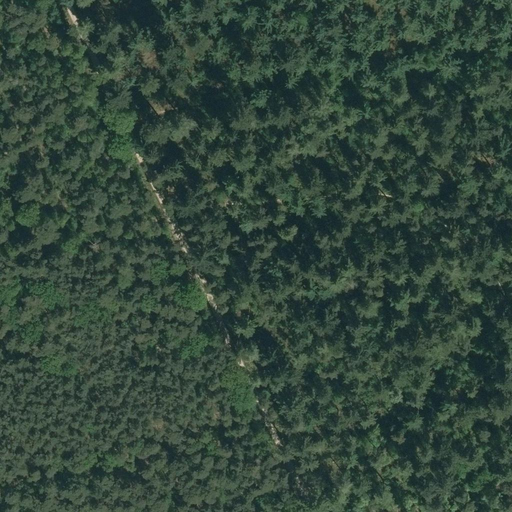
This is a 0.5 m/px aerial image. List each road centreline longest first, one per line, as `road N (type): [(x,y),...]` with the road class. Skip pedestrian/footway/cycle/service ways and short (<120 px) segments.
road 1 (track): [(198,276),(314,511)]
road 2 (track): [(66,0),(165,208)]
road 3 (track): [(511,458),(303,489)]
